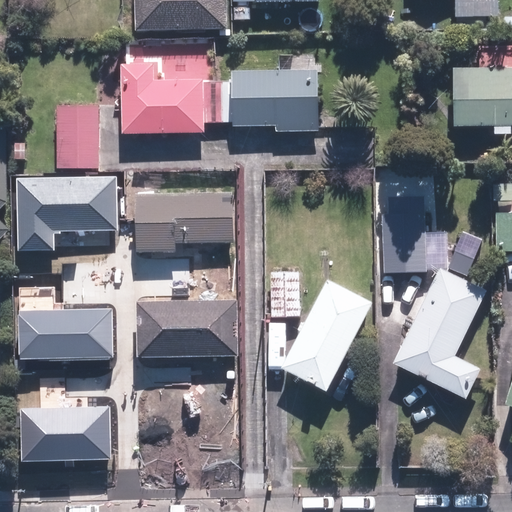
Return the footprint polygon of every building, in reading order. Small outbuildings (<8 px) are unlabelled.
[(137,0),(137,24),(227,22),(226,0),(137,0)] [(118,71),(119,135),(201,133),(200,126),(228,125),(228,130),(271,129),(271,133),(315,132),(313,74),(280,75),(280,82),(149,85),(148,70),(118,71)] [(511,71),(448,73),(449,127),(511,125),(511,71)] [(93,108),(54,109),(56,169),(94,168),(93,108)] [(17,178),(18,250),(53,250),(53,230),(116,229),(115,177),(17,178)] [(136,194),(137,251),(173,251),(173,242),(232,241),(232,193),(136,194)] [(390,217),(379,218),(383,276),(421,273),(417,201),(389,202),(390,217)] [(511,215),(493,216),(494,253),(511,252),(511,215)] [(478,243),(459,234),(444,267),(462,276),(478,243)] [(482,298),(435,273),(387,363),(460,401),(474,375),(448,361),(482,298)] [(297,275),(266,274),(265,318),(296,318),(297,275)] [(321,394),(367,306),(324,283),(277,371),(321,394)] [(136,303),(137,357),(238,354),(237,301),(136,303)] [(112,309),(19,312),(20,360),(113,358),(112,309)] [(511,366),(500,406),(511,409),(511,366)] [(173,391),(130,389),(128,434),(171,436),(173,391)] [(109,406),(22,408),(23,461),(111,459),(109,406)]
